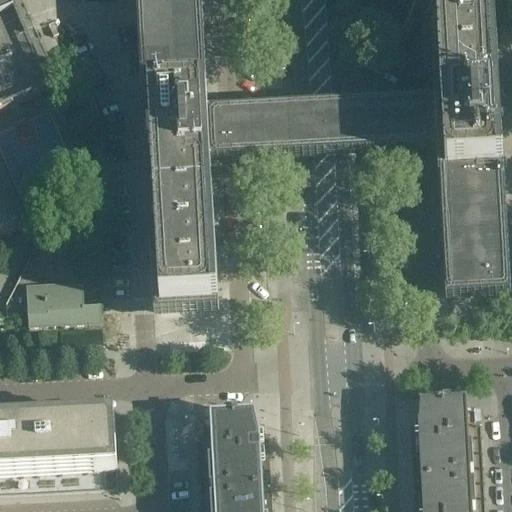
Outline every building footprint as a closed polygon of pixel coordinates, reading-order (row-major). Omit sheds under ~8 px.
[(0,0),(0,117),(49,96),(7,0),(0,0)] [(219,317),(210,168),(208,118),(201,0),(57,0),(58,5),(136,1),(154,321),(219,317)] [(428,0),(435,106),(436,156),(444,306),(510,302),(493,0),(428,0)] [(210,168),(436,156),(435,106),(208,118),(210,168)] [(0,243),(11,239),(9,235),(24,228),(0,173),(0,243)] [(84,312),(83,299),(66,300),(65,288),(26,290),(29,331),(101,328),(100,311),(84,312)] [(485,511),(481,425),(475,426),(474,416),(466,415),(465,408),(421,410),(419,430),(423,511),(485,511)] [(114,419),(13,424),(0,425),(0,479),(117,474),(114,419)] [(262,511),(259,439),(258,439),(254,419),(210,422),(210,429),(203,431),(203,441),(197,441),(200,511),(262,511)] [(0,498),(118,492),(117,474),(0,479),(0,498)]
